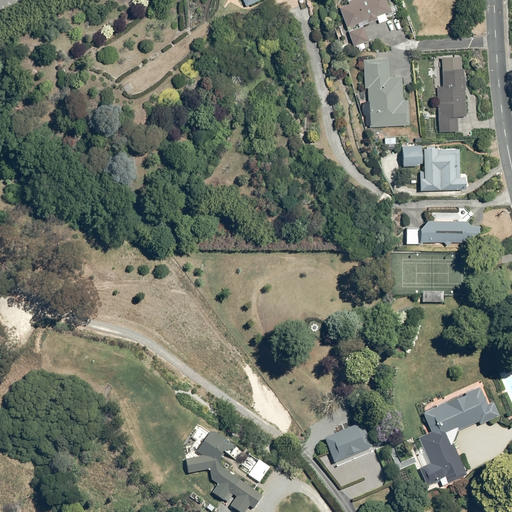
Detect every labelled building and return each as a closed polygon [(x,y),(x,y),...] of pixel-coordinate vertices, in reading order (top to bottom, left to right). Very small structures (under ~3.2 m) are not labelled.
[(349,3),(339,7),(347,27),(358,23),(359,26),(377,19),(379,24),(388,21),(385,13),(391,10),(387,0),(351,0),(348,1),(349,3)] [(368,39),(363,25),(348,31),(354,45),(368,39)] [(466,117),(466,68),(461,68),(461,57),(442,57),(442,86),(438,86),(438,132),(458,132),(458,117),(466,117)] [(368,88),(368,126),(409,125),(409,97),(404,97),(404,78),(390,78),(390,59),(364,60),(364,88),(368,88)] [(421,165),(420,144),(402,145),(402,166),(421,165)] [(424,171),(420,171),(420,190),(465,190),(465,173),(460,173),(460,148),(424,149),(424,171)] [(428,221),(421,230),(421,242),(444,243),(448,247),(452,243),(467,243),(479,233),(480,233),(480,227),(472,227),(468,222),(428,221)] [(444,292),(419,291),(419,302),(444,303),(444,292)] [(453,445),(459,431),(478,423),(479,425),(499,418),(493,402),(487,405),(481,388),(464,394),(465,396),(423,413),(430,433),(425,435),(446,484),(466,475),(464,469),(469,467),(460,448),(456,450),(453,445)] [(361,424),(325,439),(335,463),(371,448),(361,424)] [(211,481),(217,485),(212,493),(227,502),(232,494),(236,497),(230,507),(238,511),(244,511),(248,506),(253,508),(262,494),(233,476),(235,473),(232,471),(235,465),(221,456),(224,452),(235,460),(244,447),(228,437),(226,440),(210,430),(196,452),(202,456),(185,458),(187,474),(210,471),(211,481)] [(250,472),(248,475),(259,483),(270,467),(259,459),(256,464),(247,457),(241,465),(250,472)]
